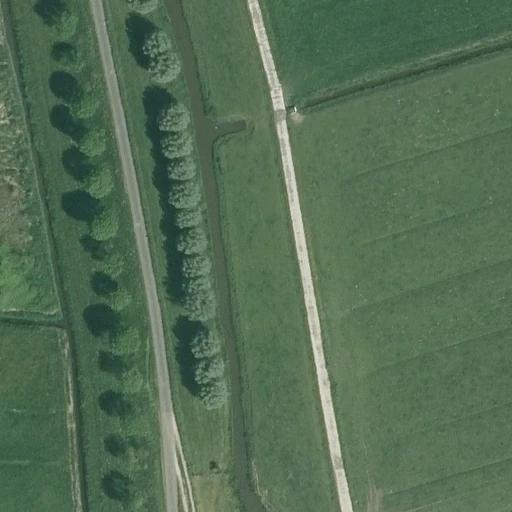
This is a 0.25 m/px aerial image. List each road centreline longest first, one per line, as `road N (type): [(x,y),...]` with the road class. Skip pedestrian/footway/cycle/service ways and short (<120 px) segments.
road 1 (track): [(350,511),(252,0)]
road 2 (unclassified): [(177,511),(158,281),(102,0)]
